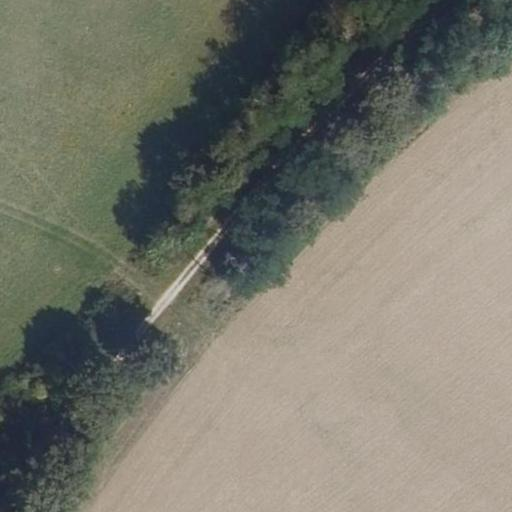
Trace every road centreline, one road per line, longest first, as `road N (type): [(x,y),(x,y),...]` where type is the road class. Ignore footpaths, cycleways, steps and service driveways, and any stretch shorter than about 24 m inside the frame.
road 1 (track): [(449,0),(367,73),(0,498)]
road 2 (track): [(162,308),(183,325),(186,360),(60,511)]
